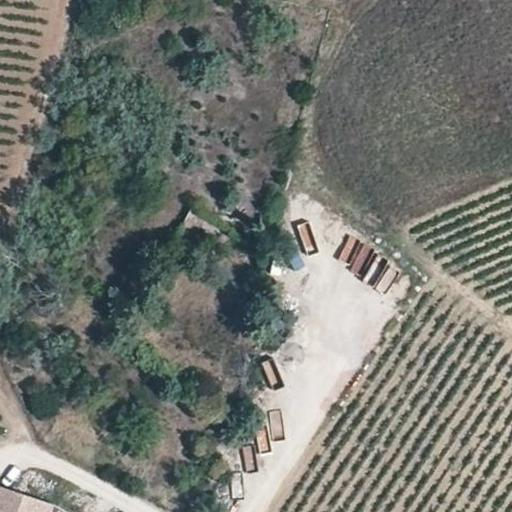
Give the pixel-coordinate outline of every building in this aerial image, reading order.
[(317,252),(343,260),(350,235),(324,227),(317,252)] [(197,253),(205,240),(188,228),(179,230),(174,239),(197,253)] [(379,266),(366,285),(383,298),(397,279),(379,266)] [(364,335),(375,314),(364,309),(353,329),(364,335)] [(0,511),(47,511),(49,506),(0,488),(0,511)]
